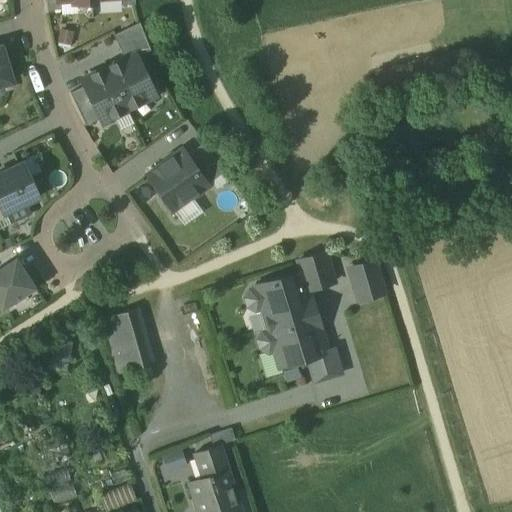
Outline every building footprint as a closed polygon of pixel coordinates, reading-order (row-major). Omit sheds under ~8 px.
[(58,0),(45,0),(47,10),(60,9),(60,1),(58,1),(58,0)] [(139,23),(113,35),(125,59),(134,55),(135,56),(150,50),(139,23)] [(1,46),(0,46),(0,85),(12,82),(1,46)] [(125,59),(106,68),(126,109),(154,96),(135,56),(134,55),(125,59)] [(106,68),(83,80),(85,85),(101,118),(102,120),(104,124),(116,119),(114,115),(126,109),(106,68)] [(85,85),(70,93),(85,125),(101,118),(85,85)] [(224,172),(203,142),(185,155),(206,184),(224,172)] [(182,150),(148,175),(172,209),(190,196),(195,197),(202,192),(203,187),(206,184),(185,155),(182,150)] [(22,162),(0,172),(0,205),(4,213),(5,213),(38,197),(22,162)] [(325,252),(297,261),(300,272),(302,272),(307,290),(334,282),(325,252)] [(14,260),(0,269),(0,304),(2,307),(11,302),(14,306),(27,298),(24,292),(32,287),(14,260)] [(373,260),(348,268),(358,300),(383,293),(373,260)] [(300,272),(256,286),(256,288),(250,290),(246,298),(248,306),(255,310),(262,307),(269,331),(270,332),(315,318),(307,290),(302,272),(300,272)] [(158,362),(141,306),(107,317),(123,373),(158,362)] [(315,318),(270,332),(269,331),(262,333),(259,340),(261,348),(268,352),(275,350),(280,366),(307,358),(326,352),(326,351),(315,318)] [(72,357),(73,340),(53,339),(52,356),(72,357)] [(326,352),(307,358),(314,381),(341,373),(333,349),(326,351),(326,352)] [(240,511),(219,445),(194,453),(202,477),(188,482),(197,511),(240,511)] [(134,487),(110,492),(113,505),(137,499),(134,487)]
